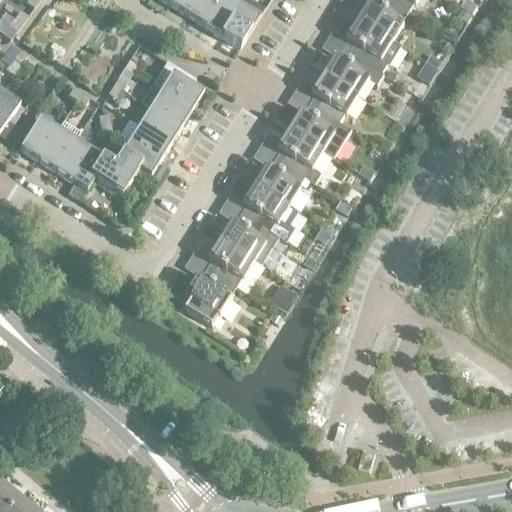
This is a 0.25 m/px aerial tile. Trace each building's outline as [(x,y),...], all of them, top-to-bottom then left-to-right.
[(34,12),(40,4),(34,0),(31,0),(27,6),(34,12)] [(156,0),(170,8),(174,0),(156,0)] [(174,0),(170,8),(187,19),(198,0),(174,0)] [(198,0),(187,19),(204,30),(222,0),(198,0)] [(222,41),(241,10),(225,0),(222,0),(204,30),(222,41)] [(415,10),(421,0),(384,0),(383,2),(408,18),(413,9),(415,10)] [(241,10),(222,41),(240,52),(241,50),(244,46),(246,43),(259,21),(264,13),(246,2),(241,10)] [(358,25),(392,46),(404,28),(402,27),(408,18),(383,2),(377,12),(369,7),(358,25)] [(15,23),(22,28),(28,20),(20,15),(15,23)] [(17,36),(22,28),(15,23),(9,30),(17,36)] [(382,78),(388,68),(390,70),(401,52),(392,47),(392,46),(358,25),(346,43),(355,48),(349,57),(382,78)] [(14,63),(22,69),(28,61),(20,56),(14,63)] [(323,80),(358,101),(370,83),(378,88),(384,79),(382,78),(349,57),(343,66),(335,61),(323,80)] [(28,61),(22,69),(30,75),(35,67),(28,61)] [(132,77),(137,69),(129,64),(124,72),(132,77)] [(152,90),(192,115),(203,96),(192,89),(196,84),(167,66),(152,90)] [(347,120),(358,101),(323,80),(312,98),(320,103),(315,112),(339,128),(345,119),(347,120)] [(113,89),(122,95),(127,86),(118,81),(113,89)] [(116,103),(122,95),(113,89),(108,98),(116,103)] [(180,133),(192,115),(152,90),(141,108),(149,113),(180,133)] [(75,105),(81,97),(73,92),(68,100),(75,105)] [(2,96),(0,99),(0,136),(20,109),(2,96)] [(84,110),(89,102),(81,97),(75,105),(84,110)] [(301,116),(289,135),(324,156),(333,162),(351,135),(339,128),(315,112),(309,121),(301,116)] [(170,149),(180,133),(149,113),(139,129),(170,149)] [(101,130),(110,127),(108,118),(98,120),(101,130)] [(20,153),(38,164),(58,133),(40,122),(20,153)] [(103,139),(112,137),(110,127),(101,130),(103,139)] [(159,166),(170,149),(139,129),(128,147),(159,166)] [(38,164),(56,175),(75,144),(58,133),(38,164)] [(322,178),(313,173),(324,156),(289,135),(278,153),(286,158),(280,167),(305,183),(305,182),(315,188),(322,178)] [(73,186),(93,155),(75,144),(56,175),(73,186)] [(151,180),(159,166),(128,147),(114,169),(122,201),(139,173),(151,180)] [(122,201),(114,169),(93,155),(73,186),(87,195),(94,183),(122,201)] [(255,190),(289,211),(301,193),(299,192),(305,183),(280,167),(274,176),(266,171),(255,190)] [(255,190),(243,208),(252,213),(246,222),(270,238),(271,237),(279,243),(286,247),(295,233),(290,229),(298,216),(289,211),(255,190)] [(279,243),(271,237),(270,238),(246,222),(240,231),(232,226),(220,245),(255,266),(262,270),(279,243)] [(511,231),(465,306),(511,335),(511,231)] [(211,277),(236,293),(242,284),(244,285),(255,266),(220,245),(209,263),(217,268),(211,277)] [(220,322),(221,321),(232,303),(230,302),(236,293),(211,277),(206,286),(197,281),(185,301),(186,302),(186,301),(192,305),(186,315),(212,331),(218,321),(220,322)] [(358,471),(370,475),(375,457),(363,453),(358,471)] [(0,485),(0,511),(9,511),(19,501),(0,485)] [(32,511),(19,501),(9,511),(32,511)]
